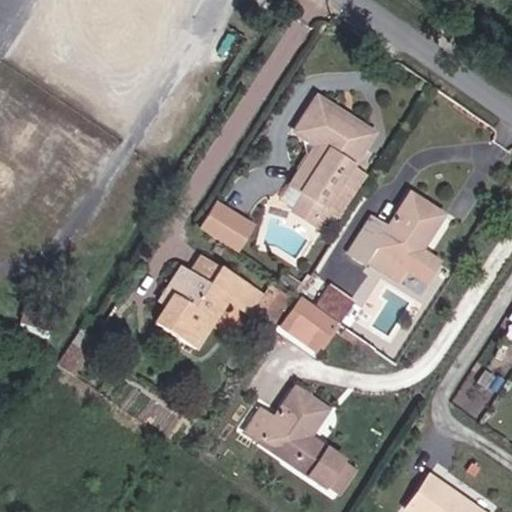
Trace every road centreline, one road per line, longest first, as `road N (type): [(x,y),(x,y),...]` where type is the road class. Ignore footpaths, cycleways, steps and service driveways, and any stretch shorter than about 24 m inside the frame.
road 1 (unknown): [(511,242),(464,320),(416,374),(374,378),(275,358)]
road 2 (unknown): [(22,0),(39,55),(83,78),(143,78),(194,66),(219,43),(229,0)]
road 3 (unknown): [(329,0),(203,187)]
road 4 (unknown): [(511,294),(448,394),(455,428),(511,471)]
road 5 (unclassified): [(365,0),(511,103)]
